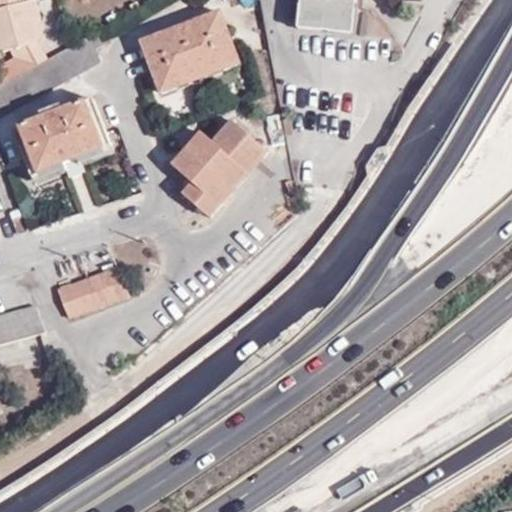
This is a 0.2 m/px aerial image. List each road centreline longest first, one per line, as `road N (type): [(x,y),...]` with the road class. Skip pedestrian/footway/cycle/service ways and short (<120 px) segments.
road 1 (motorway): [(511,23),(287,317),(180,415),(49,511)]
road 2 (motorway): [(511,212),(371,330),(104,511)]
road 3 (motorway): [(222,511),(409,379),(511,294)]
road 4 (motorway): [(330,511),(511,404)]
road 5 (residential): [(164,214),(0,268)]
